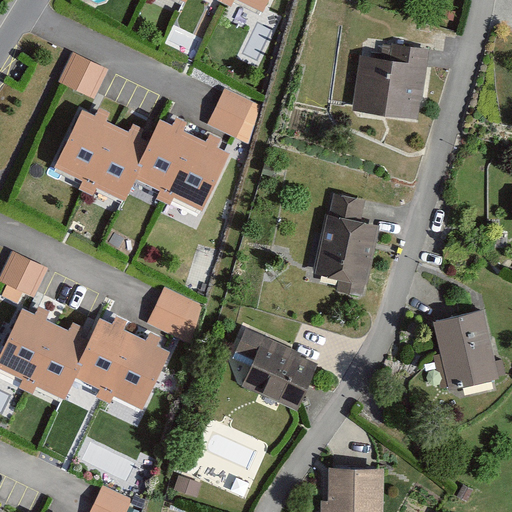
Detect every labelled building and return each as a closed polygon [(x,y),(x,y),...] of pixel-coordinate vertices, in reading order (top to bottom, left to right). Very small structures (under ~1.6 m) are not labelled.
[(268,0),(241,0),(264,10),(268,0)] [(427,46),(393,42),(391,55),(360,51),(353,108),(418,116),(427,46)] [(76,53),(62,74),(89,92),(103,70),(76,53)] [(254,97),(224,85),(210,122),(240,134),(254,97)] [(119,195),(132,171),(150,138),(85,103),(54,160),(119,195)] [(224,147),(162,116),(150,138),(132,171),(196,203),(224,147)] [(360,197),(328,190),(324,210),(356,217),(360,197)] [(379,222),(356,217),(324,210),(320,209),(307,271),(335,277),(332,291),(362,298),(379,222)] [(43,268),(13,252),(0,277),(30,293),(43,268)] [(160,289),(140,324),(176,344),(196,310),(160,289)] [(89,337),(21,303),(0,344),(0,353),(63,385),(74,366),(89,337)] [(481,307),(429,317),(443,388),(495,378),(481,307)] [(102,311),(89,337),(74,366),(143,400),(171,345),(102,311)] [(317,358),(240,325),(230,348),(247,356),(235,384),(295,409),(317,358)] [(138,420),(144,405),(114,395),(108,410),(138,420)] [(380,467),(326,466),(326,499),(316,499),(316,511),(364,511),(365,510),(380,510),(380,467)] [(203,482),(181,474),(176,488),(198,495),(203,482)] [(98,490),(86,511),(122,511),(127,505),(98,490)]
